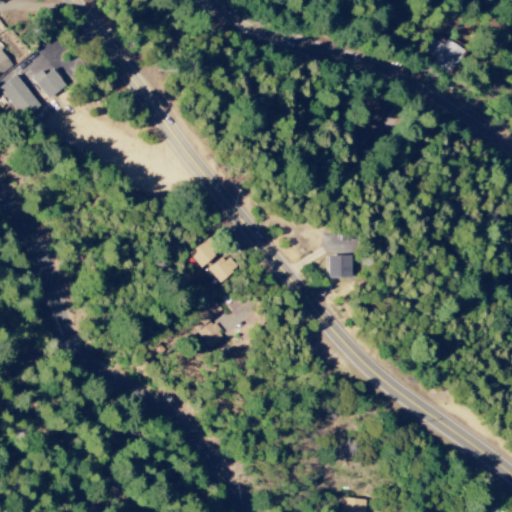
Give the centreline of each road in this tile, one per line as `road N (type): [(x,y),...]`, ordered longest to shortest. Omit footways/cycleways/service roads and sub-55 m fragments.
road 1 (residential): [(76,0),(372,364),(511,465)]
road 2 (residential): [(0,187),(50,266),(78,345),(198,443),(251,511)]
road 3 (residential): [(210,0),(269,31),(400,76),(511,148)]
